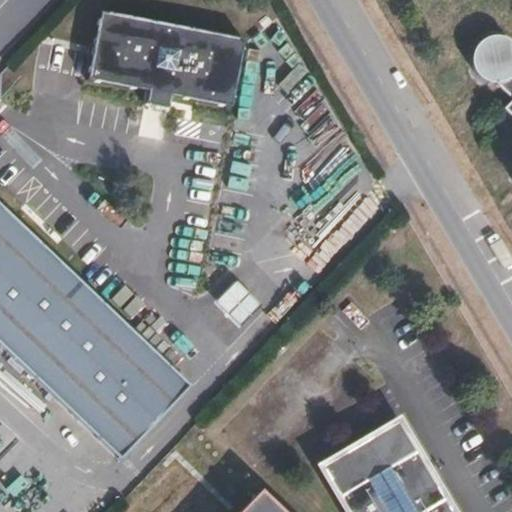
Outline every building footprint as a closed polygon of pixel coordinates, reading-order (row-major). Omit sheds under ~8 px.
[(83,85),(137,96),(160,102),(221,114),(232,48),(97,17),(83,85)] [(511,100),(511,107),(506,113),(511,118),(511,46),(509,44),(504,41),(498,41),(490,42),(486,44),(480,49),(477,53),(474,60),(473,65),(474,71),(475,76),(479,80),(486,85),(494,88),(498,88),(511,100)] [(160,102),(137,96),(134,110),(158,115),(160,102)] [(192,386),(0,202),(0,343),(121,459),(192,386)] [(452,511),(400,421),(321,467),(346,511),(280,511),(261,493),(242,511),(452,511)]
